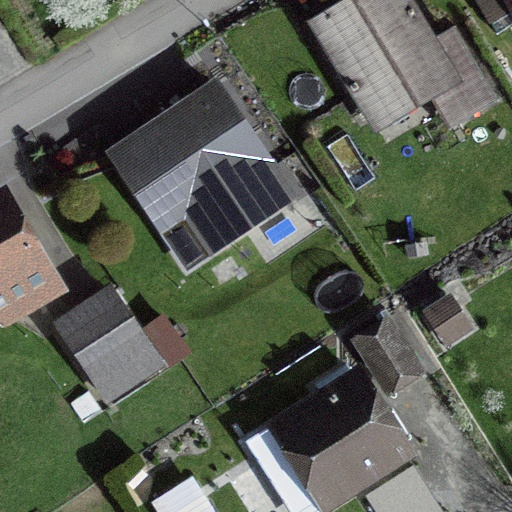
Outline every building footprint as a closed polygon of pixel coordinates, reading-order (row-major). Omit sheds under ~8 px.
[(362,117),(444,68),(403,0),(352,0),(308,26),(362,117)] [(178,272),(287,205),(215,88),(106,156),(178,272)] [(37,266),(0,202),(0,288),(22,275),(37,266)] [(139,341),(106,294),(56,327),(86,375),(98,393),(150,359),(139,341)] [(370,368),(386,393),(415,374),(383,324),(354,342),(370,368)] [(353,379),(274,429),(322,505),(401,455),(353,379)]
